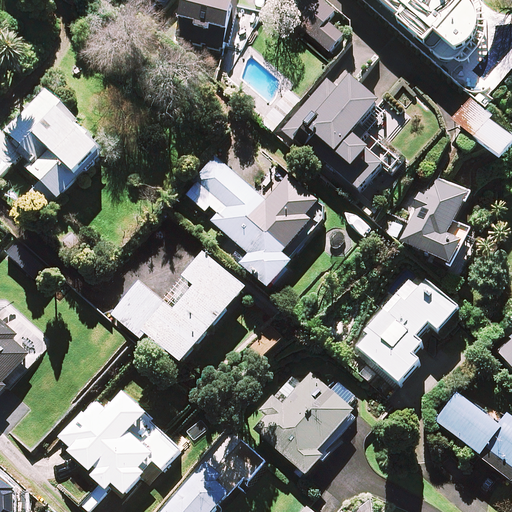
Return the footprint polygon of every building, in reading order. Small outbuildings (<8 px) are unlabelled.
[(192,0),(180,41),(225,55),(239,11),(226,7),(227,0),(192,0)] [(338,15),(320,0),(307,0),(290,20),(332,56),(346,40),(329,25),(338,15)] [(495,22),(469,0),(377,0),(403,22),(400,25),(430,51),(439,39),(462,59),(495,22)] [(345,97),(330,84),(287,135),(326,169),(328,166),(363,196),(387,168),(384,157),(377,145),(376,144),(369,152),(357,142),(384,110),(355,85),(345,97)] [(108,158),(50,95),(0,140),(0,182),(22,162),(59,203),(108,158)] [(511,156),(511,139),(472,106),(457,124),(506,164),(511,156)] [(269,205),(217,161),(186,196),(210,217),(215,212),(221,218),(215,225),(252,258),(244,268),(273,293),(297,266),(293,262),(332,217),(290,180),(269,205)] [(473,200),(436,180),(402,244),(456,272),(475,236),(459,228),(473,200)] [(249,293),(206,256),(186,280),(197,290),(176,315),(142,286),(115,318),(144,343),(149,337),(186,368),(249,293)] [(29,266),(20,276),(56,308),(65,297),(29,266)] [(463,314),(417,275),(356,347),(405,389),(424,367),(417,361),(427,349),(421,343),(433,329),(443,337),(463,314)] [(19,338),(0,321),(0,403),(11,392),(7,388),(33,358),(16,342),(19,338)] [(511,343),(500,354),(511,368),(511,343)] [(334,393),(315,375),(260,435),(310,480),(328,461),(322,456),(358,417),(351,410),(358,402),(340,386),(334,393)] [(511,421),(503,433),(462,399),(440,426),(511,485),(511,421)] [(140,425),(117,404),(96,426),(83,414),(61,438),(130,501),(149,480),(144,475),(157,460),(131,436),(140,425)] [(219,511),(264,461),(242,442),(217,471),(209,464),(167,511),(219,511)] [(17,493),(0,479),(0,511),(25,511),(29,509),(14,497),(17,493)]
